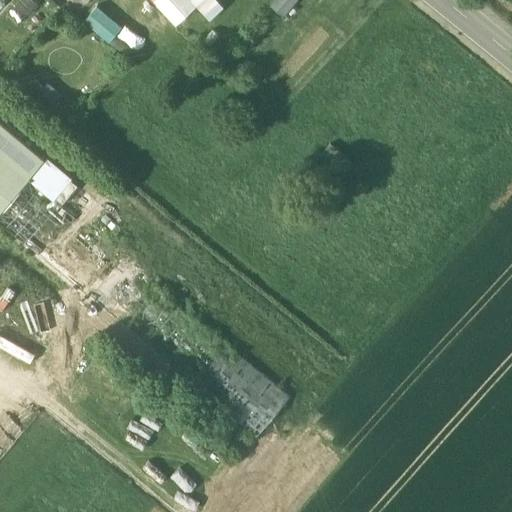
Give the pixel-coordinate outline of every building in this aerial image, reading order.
[(23,0),(19,5),(29,14),(40,3),(36,0),(23,0)] [(155,0),(177,25),(197,9),(188,0),(155,0)] [(188,0),(197,9),(207,0),(188,0)] [(278,0),(274,5),(285,15),(298,1),(296,0),(278,0)] [(0,214),(30,178),(45,160),(0,122),(0,214)] [(343,154),(331,144),(322,154),(334,164),(343,154)] [(76,187),(45,160),(30,178),(62,205),(76,187)] [(30,178),(0,214),(0,223),(256,437),(291,396),(62,205),(30,178)]
